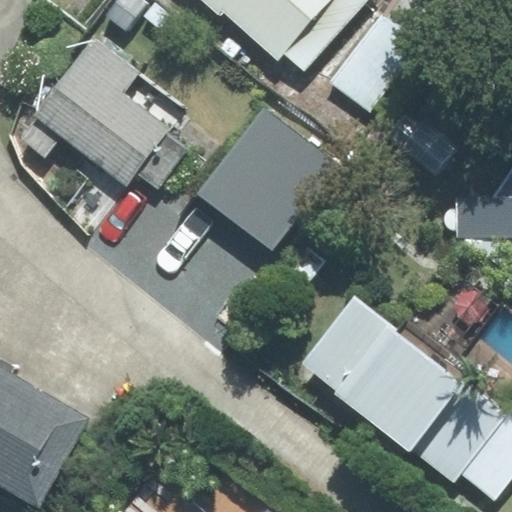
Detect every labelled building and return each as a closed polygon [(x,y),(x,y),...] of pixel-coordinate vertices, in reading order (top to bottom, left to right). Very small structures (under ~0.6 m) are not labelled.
[(191,0),(216,21),(219,18),(272,64),(279,56),(301,75),(367,0),(191,0)] [(64,18),(49,35),(62,46),(77,28),(64,18)] [(377,23),(331,83),(369,112),(414,51),(377,23)] [(88,45),(16,144),(39,159),(53,140),(122,191),(131,177),(155,194),(183,155),(158,136),(162,132),(116,97),(132,75),(88,45)] [(509,279),(500,291),(511,299),(511,203),(486,203),(458,239),(509,279)] [(175,258),(112,207),(84,240),(147,292),(175,258)] [(303,250),(274,285),(294,300),(322,265),(303,250)] [(297,371),(331,396),(326,403),(402,459),(407,452),(451,485),(499,419),(453,386),(450,390),(385,342),(390,336),(346,304),(297,371)] [(0,378),(0,492),(34,511),(84,425),(0,378)]
